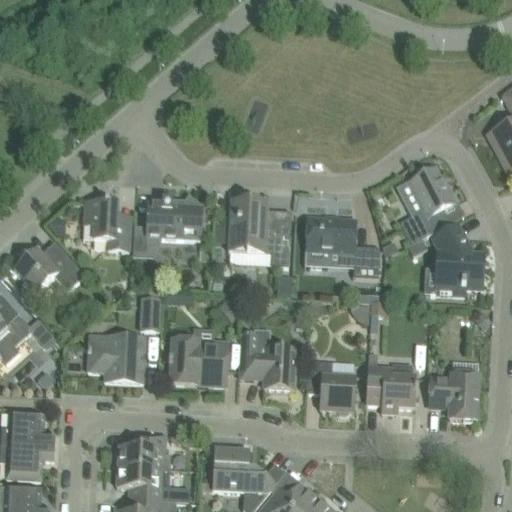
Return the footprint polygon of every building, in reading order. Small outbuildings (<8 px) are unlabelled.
[(511,125),(494,135),(489,138),(496,152),(510,179),(511,177),(511,94),(505,100),(511,114),(511,125)] [(412,220),(400,226),(412,248),(422,243),(427,240),(433,237),(450,228),(443,214),(454,208),(435,173),(408,187),(409,188),(418,206),(423,214),(412,220)] [(135,230),(134,256),(147,256),(147,241),(162,242),(202,244),(204,212),(201,212),(203,209),(202,208),(202,209),(189,199),(185,204),(184,206),(173,206),(173,204),(162,203),(162,208),(148,208),(147,231),(135,230)] [(84,243),(108,245),(107,254),(130,255),(132,219),(118,218),(119,208),(109,207),(109,205),(105,205),(105,207),(86,206),(84,243)] [(232,206),(231,226),(231,229),(230,247),(229,256),(271,258),(271,270),(288,271),(290,257),(291,237),(275,236),(275,225),(267,225),(268,207),(232,206)] [(329,256),(354,258),(353,281),(378,283),(379,272),(380,252),(356,250),(357,224),(307,222),(305,270),(328,271),(329,256)] [(216,228),(215,246),(230,247),(231,229),(216,228)] [(439,256),(438,256),(437,273),(440,273),(439,296),(436,296),(435,297),(465,299),(466,292),(481,293),(481,300),(482,300),(484,258),(466,257),(467,243),(459,229),(441,238),(432,243),(439,256)] [(412,248),(408,250),(413,260),(427,252),(422,243),(412,248)] [(23,289),(33,299),(54,280),(68,296),(85,280),(55,246),(39,261),(33,255),(32,255),(26,257),(21,262),(19,268),(18,268),(19,269),(15,273),(26,286),(23,289)] [(389,246),(382,250),(384,261),(398,254),(394,247),(389,246)] [(279,281),(278,302),(292,302),(293,282),(279,281)] [(106,298),(98,305),(104,311),(111,304),(106,298)] [(228,302),(218,311),(232,326),(242,317),(230,304),(228,302)] [(160,335),(161,304),(142,303),(140,334),(160,335)] [(324,306),(312,311),(316,320),(328,316),(324,306)] [(372,306),(371,320),(387,320),(388,307),(383,307),(372,306)] [(484,313),(475,321),(484,332),(493,325),(484,313)] [(0,363),(0,364),(2,362),(0,359),(0,357),(5,353),(0,348),(0,340),(3,338),(14,351),(30,337),(43,351),(53,341),(36,322),(28,330),(14,314),(4,323),(0,318),(0,363)] [(294,395),(296,355),(268,353),(269,336),(256,335),(256,338),(242,337),(240,383),(265,384),(264,393),(294,395)] [(90,346),(89,355),(88,375),(106,376),(105,385),(144,387),(146,342),(107,340),(107,347),(90,346)] [(170,388),(197,390),(226,391),(227,371),(228,347),(172,344),(172,365),(169,364),(169,369),(171,369),(170,388)] [(369,358),(367,389),(366,409),(382,409),(382,417),(388,418),(388,416),(397,416),(398,412),(414,413),(416,381),(392,380),(393,372),(377,371),(378,358),(369,358)] [(349,416),(354,416),(356,381),(332,380),(333,367),(308,366),(307,398),(321,398),(320,414),(335,415),(338,419),(346,419),(349,416)] [(431,382),(431,390),(430,410),(450,412),(450,423),(477,424),(479,380),(452,379),(452,383),(431,382)] [(2,432),(1,449),(55,452),(56,440),(44,439),(45,419),(10,417),(9,432),(2,432)] [(119,450),(118,470),(165,473),(170,473),(171,460),(165,460),(166,440),(133,438),(133,440),(132,450),(119,450)] [(55,452),(1,449),(0,467),(7,468),(7,483),(21,484),(41,485),(43,464),(54,465),(55,452)] [(213,485),(213,495),(244,497),(243,511),(256,511),(268,498),(272,493),(273,492),(286,477),(275,468),(264,481),(262,481),(262,479),(255,472),(249,472),(250,455),(239,455),(239,452),(234,451),(234,454),(215,453),(214,473),(213,485)] [(118,470),(117,492),(129,492),(129,504),(163,506),(168,506),(170,473),(165,473),(118,470)] [(202,485),(201,494),(213,495),(213,485),(202,485)] [(313,511),(320,504),(300,488),(286,505),(276,497),(265,510),(262,511),(313,511)] [(0,511),(39,511),(41,492),(0,490),(0,511)]
